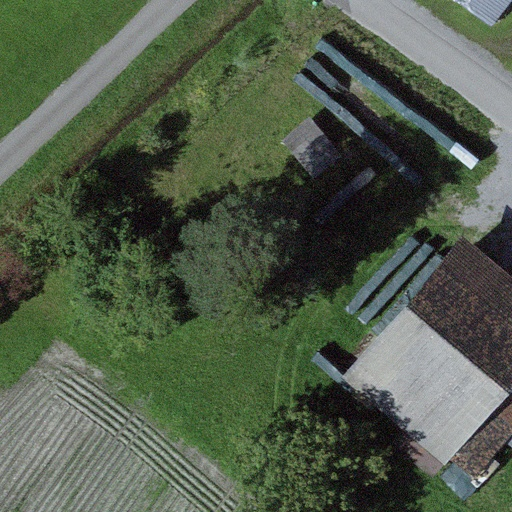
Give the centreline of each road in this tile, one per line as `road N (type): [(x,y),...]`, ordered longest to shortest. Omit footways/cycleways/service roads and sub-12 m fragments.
road 1 (track): [(0,162),(175,0)]
road 2 (track): [(511,107),(361,0)]
